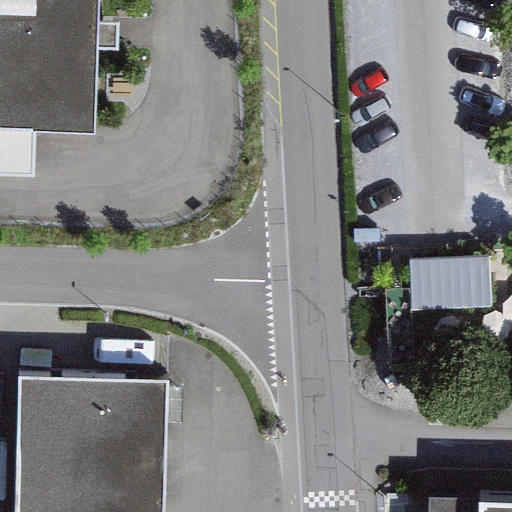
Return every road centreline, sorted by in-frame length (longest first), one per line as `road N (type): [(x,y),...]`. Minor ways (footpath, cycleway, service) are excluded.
road 1 (residential): [(0,279),(321,291)]
road 2 (unclassified): [(303,0),(321,291)]
road 3 (unclassified): [(321,291),(334,511)]
